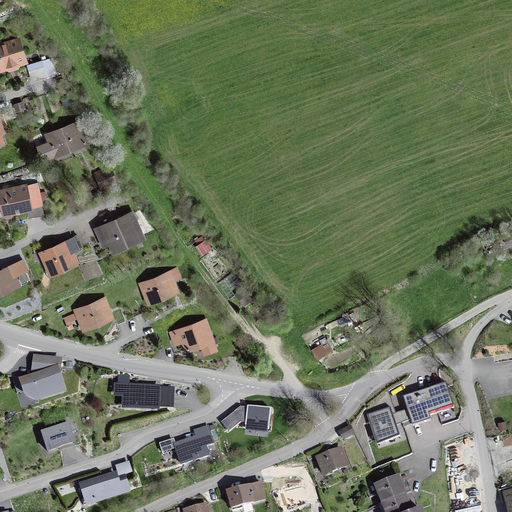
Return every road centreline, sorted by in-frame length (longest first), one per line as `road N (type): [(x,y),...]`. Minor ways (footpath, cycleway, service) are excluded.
road 1 (residential): [(0,496),(120,457),(214,414),(244,385)]
road 2 (residential): [(138,511),(197,479),(306,441),(353,399)]
road 3 (residential): [(20,339),(244,385)]
road 4 (residential): [(381,378),(461,320),(511,296)]
road 5 (residential): [(489,511),(461,364)]
